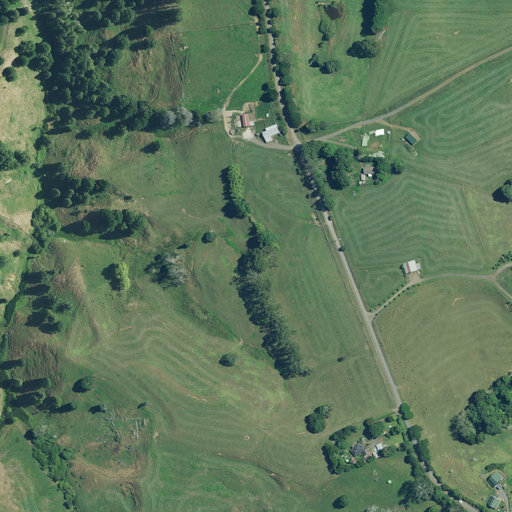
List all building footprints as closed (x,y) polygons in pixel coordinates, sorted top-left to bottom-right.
[(251,122),(249,114),(244,115),(246,127),(255,125),(254,121),(251,122)] [(281,133),(277,124),(267,128),(268,131),(264,132),(268,142),(273,140),(272,136),(281,133)] [(376,141),(376,132),(367,132),(367,141),(376,141)] [(378,174),(378,167),(365,167),(365,174),(370,174),(370,177),(372,177),(372,174),(378,174)] [(418,270),(415,261),(404,264),(407,273),(418,270)] [(361,446),(359,442),(353,447),(354,449),(351,451),(356,457),(363,452),(366,455),(369,453),(363,445),(361,446)] [(498,472),(491,479),(497,485),(504,478),(498,472)] [(501,501),(493,496),(488,504),(496,509),(501,501)]
